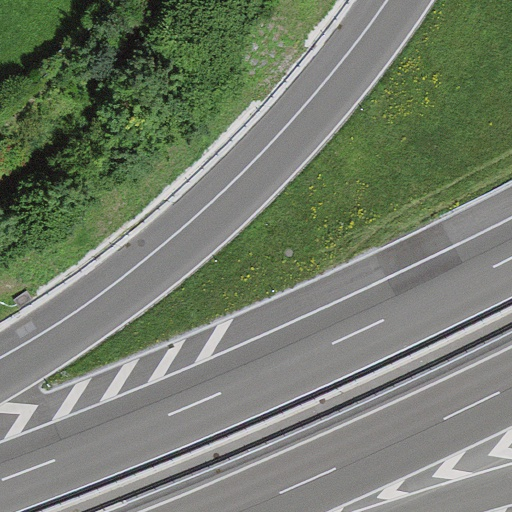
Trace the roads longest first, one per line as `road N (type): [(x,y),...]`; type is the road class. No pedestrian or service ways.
road 1 (motorway): [(420,0),(335,116),(264,189),(171,271),(0,383)]
road 2 (motorway): [(511,261),(415,312),(0,483)]
road 3 (motorway): [(238,511),(511,393)]
